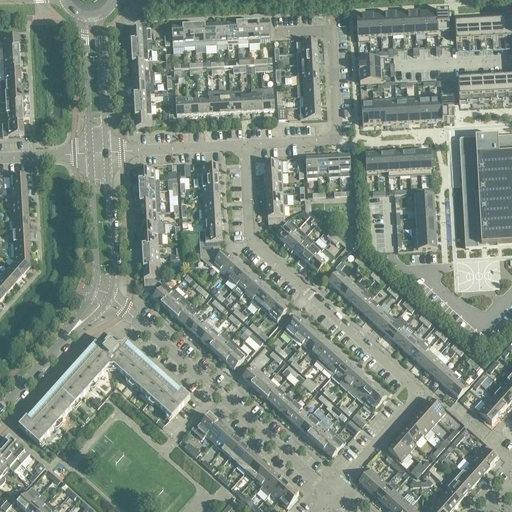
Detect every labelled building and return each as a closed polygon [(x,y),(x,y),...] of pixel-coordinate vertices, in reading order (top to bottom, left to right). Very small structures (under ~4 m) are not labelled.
[(448,14),(436,15),(438,35),(449,35),(448,14)] [(426,36),(438,35),(436,15),(425,16),(426,36)] [(402,17),(403,37),(415,37),(414,16),(402,17)] [(414,16),(415,37),(426,36),(425,16),(414,16)] [(391,18),(392,38),(403,37),(402,17),(391,18)] [(368,19),(369,39),(381,38),(379,18),(368,19)] [(379,18),(381,38),(392,38),(391,18),(379,18)] [(356,19),(357,40),(369,39),(368,19),(356,19)] [(511,42),(511,22),(503,23),(504,43),(511,42)] [(504,43),(503,23),(491,24),(492,43),(504,43)] [(270,24),(259,25),(260,42),(271,41),(270,24)] [(492,43),(491,24),(479,25),(480,44),(492,43)] [(259,25),(248,26),(249,46),(260,45),(260,42),(259,25)] [(468,45),(467,25),(455,26),(456,45),(468,45)] [(480,44),(479,25),(467,25),(468,45),(480,44)] [(238,47),(237,26),(226,27),(227,47),(227,52),(234,52),(233,47),(238,47)] [(249,46),(248,26),(237,26),(238,47),(249,46)] [(215,27),(204,28),(205,48),(216,48),(215,27)] [(226,27),(215,27),(216,48),(227,47),(226,27)] [(194,28),(183,29),(184,50),(195,49),(194,28)] [(204,28),(194,28),(195,49),(205,48),(204,28)] [(183,29),(171,30),(172,46),(173,50),(184,50),(183,29)] [(130,32),(131,43),(151,42),(151,31),(130,32)] [(2,39),(3,46),(0,45),(0,50),(3,50),(19,49),(19,38),(2,39)] [(152,53),(151,42),(131,43),(131,54),(152,53)] [(300,44),(296,45),(297,56),(317,55),(317,43),(300,44)] [(19,49),(3,50),(3,61),(20,60),(19,49)] [(153,64),(152,53),(131,54),(132,65),(149,64),(153,64)] [(317,55),(297,56),(297,67),(318,66),(317,55)] [(20,60),(3,61),(4,72),(21,71),(20,60)] [(380,72),(379,60),(359,62),(359,73),(380,72)] [(149,64),(132,65),(133,76),(149,75),(149,64)] [(318,66),(297,67),(301,67),(302,77),(319,76),(318,66)] [(21,71),(4,72),(5,82),(21,81),(21,71)] [(380,84),(380,72),(359,73),(360,85),(380,84)] [(154,74),(149,75),(133,76),(133,86),(150,86),(155,85),(154,74)] [(319,76),(302,77),(296,78),(297,88),(319,87),(319,76)] [(507,80),(495,81),(496,103),(508,102),(507,80)] [(21,81),(5,82),(5,89),(0,88),(0,93),(5,93),(22,92),(21,81)] [(495,81),(483,82),(484,104),(496,103),(495,81)] [(471,82),(458,83),(459,105),(472,104),(471,82)] [(483,82),(471,82),(472,104),(484,104),(483,82)] [(150,86),(133,86),(134,97),(150,96),(150,86)] [(320,98),(319,87),(297,88),(297,99),(320,98)] [(263,114),(262,91),(251,92),(251,98),(252,114),(263,114)] [(275,113),(274,96),(273,91),(262,91),(263,114),(275,113)] [(22,92),(5,93),(6,104),(22,103),(22,92)] [(229,94),(230,99),(231,115),(242,115),(241,98),(240,93),(230,94),(229,94)] [(230,94),(229,94),(219,94),(219,99),(220,116),(231,115),(230,99),(230,94)] [(150,96),(134,97),(134,108),(151,107),(150,96)] [(251,98),(241,98),(242,115),(252,114),(251,98)] [(320,98),(303,99),(304,109),(304,110),(320,109),(320,98)] [(219,99),(208,100),(209,116),(220,116),(219,99)] [(197,100),(187,101),(188,118),(198,117),(197,100)] [(208,100),(197,100),(198,117),(209,116),(208,100)] [(187,101),(175,102),(176,118),(188,118),(187,101)] [(441,102),(430,103),(431,123),(442,123),(441,102)] [(453,102),(441,102),(442,123),(454,122),(453,102)] [(22,103),(6,104),(6,115),(23,114),(22,103)] [(430,103),(419,104),(420,124),(431,123),(430,103)] [(407,104),(396,105),(397,125),(408,125),(407,104)] [(419,104),(407,104),(408,125),(420,124),(419,104)] [(396,105),(384,106),(386,126),(397,125),(396,105)] [(361,107),(362,127),(374,127),(373,106),(361,107)] [(384,106),(373,106),(374,127),(386,126),(384,106)] [(151,107),(134,108),(135,119),(151,118),(151,107)] [(320,109),(304,110),(304,109),(300,109),(300,121),(321,120),(320,109)] [(278,122),(287,122),(286,110),(277,111),(278,122)] [(23,114),(6,115),(7,126),(24,125),(23,114)] [(151,118),(135,119),(136,130),(152,129),(151,118)] [(24,125),(7,126),(8,137),(24,136),(24,125)] [(419,154),(420,172),(432,172),(431,153),(419,154)] [(409,155),(410,173),(420,172),(419,154),(409,155)] [(387,156),(388,174),(399,174),(398,155),(387,156)] [(398,155),(399,174),(410,173),(409,155),(398,155)] [(511,155),(460,158),(465,250),(482,250),(482,247),(511,245),(511,155)] [(365,157),(366,175),(377,175),(376,156),(365,157)] [(376,156),(377,175),(388,174),(387,156),(376,156)] [(351,178),(350,158),(338,159),(339,179),(351,178)] [(328,159),(317,160),(318,176),(328,176),(328,159)] [(339,179),(338,159),(328,159),(328,176),(329,179),(339,179)] [(318,176),(317,160),(305,160),(307,181),(318,180),(318,176)] [(265,165),(265,176),(282,175),(281,164),(265,165)] [(201,168),(202,179),(218,178),(218,167),(201,168)] [(138,172),(138,183),(155,182),(154,171),(138,172)] [(282,175),(265,176),(266,187),(283,186),(282,175)] [(10,178),(10,189),(27,188),(26,177),(10,178)] [(219,189),(218,178),(202,179),(197,180),(198,190),(202,190),(219,189)] [(155,182),(138,183),(139,194),(159,193),(159,182),(155,182)] [(283,186),(266,187),(267,198),(283,197),(283,186)] [(27,188),(10,189),(11,199),(27,199),(27,188)] [(219,189),(202,190),(203,201),(220,200),(219,189)] [(159,193),(139,194),(140,205),(160,203),(159,193)] [(283,197),(267,198),(267,209),(284,208),(283,197)] [(415,198),(415,209),(434,208),(433,197),(415,198)] [(27,199),(11,199),(12,210),(28,209),(27,199)] [(220,200),(203,201),(204,212),(220,211),(220,200)] [(160,203),(140,205),(140,215),(157,215),(160,214),(160,203)] [(284,208),(267,209),(268,220),(269,230),(284,223),(284,219),(284,208)] [(415,209),(416,220),(434,219),(434,208),(415,209)] [(28,209),(12,210),(12,220),(29,219),(28,209)] [(220,211),(204,212),(199,212),(200,223),(221,222),(220,211)] [(157,215),(140,215),(141,226),(157,225),(157,215)] [(29,219),(12,220),(13,231),(29,230),(29,219)] [(416,220),(416,231),(435,230),(434,219),(416,220)] [(221,222),(204,223),(205,234),(221,233),(221,222)] [(284,223),(269,230),(269,231),(277,238),(285,246),(299,230),(290,223),(287,226),(284,223)] [(157,225),(141,226),(141,237),(158,236),(157,225)] [(29,230),(13,231),(13,241),(30,240),(29,230)] [(299,230),(285,246),(293,253),(307,238),(299,230)] [(416,231),(417,242),(436,241),(435,230),(416,231)] [(222,244),(221,233),(205,234),(199,234),(201,260),(220,251),(220,244),(222,244)] [(162,236),(158,236),(141,237),(142,248),(159,247),(163,247),(162,236)] [(307,238),(293,253),(301,260),(315,245),(307,238)] [(30,240),(13,241),(14,251),(30,251),(30,240)] [(417,242),(418,253),(436,252),(436,241),(417,242)] [(309,267),(323,252),(315,245),(301,260),(309,267)] [(159,247),(142,248),(143,259),(159,258),(159,247)] [(331,265),(334,262),(334,259),(324,250),(323,252),(309,267),(318,275),(329,263),(331,265)] [(30,251),(14,251),(14,262),(31,268),(30,251)] [(220,273),(231,261),(220,251),(201,260),(211,269),(213,267),(220,273)] [(159,258),(143,259),(143,270),(160,269),(159,258)] [(364,271),(367,268),(357,259),(354,262),(364,271)] [(231,261),(220,273),(228,280),(239,268),(231,261)] [(14,262),(7,270),(19,281),(31,268),(14,262)] [(239,268),(228,280),(236,288),(248,275),(239,268)] [(160,269),(143,270),(144,281),(144,292),(160,284),(160,280),(160,269)] [(19,281),(7,270),(0,278),(13,289),(19,281)] [(183,275),(186,279),(185,281),(189,285),(192,282),(187,278),(189,275),(185,272),(183,275)] [(328,284),(336,292),(347,279),(339,272),(328,284)] [(248,275),(236,288),(245,295),(256,283),(248,275)] [(13,289),(0,278),(0,291),(6,297),(13,289)] [(347,279),(336,292),(344,299),(355,287),(347,279)] [(256,283),(245,295),(253,302),(264,290),(256,283)] [(352,306),(366,291),(358,283),(355,287),(344,299),(352,306)] [(163,287),(160,284),(144,292),(153,299),(152,299),(161,307),(172,294),(164,287),(163,287)] [(258,312),(272,297),(264,290),(253,302),(250,305),(258,312)] [(169,314),(183,298),(175,291),(172,294),(161,307),(169,314)] [(360,313),(372,301),(375,298),(366,291),(352,306),(360,313)] [(272,297),(261,309),(269,317),(280,304),(272,297)] [(177,321),(191,306),(183,298),(169,314),(177,321)] [(372,301),(360,313),(369,321),(380,308),(372,301)] [(280,304),(269,317),(277,324),(288,312),(280,304)] [(185,328),(196,316),(199,313),(191,306),(177,321),(185,328)] [(222,315),(225,311),(220,306),(217,310),(222,315)] [(380,308),(369,321),(377,328),(388,316),(380,308)] [(196,316),(185,328),(193,336),(204,323),(196,316)] [(388,316),(377,328),(385,335),(396,323),(388,316)] [(292,342),(294,339),(305,327),(297,319),(283,334),(292,342)] [(204,323),(193,336),(201,343),(212,331),(204,323)] [(396,323),(385,335),(393,342),(404,330),(396,323)] [(305,327),(294,339),(302,346),(313,334),(305,327)] [(404,330),(393,342),(401,350),(412,337),(404,330)] [(212,331),(201,343),(209,350),(221,338),(212,331)] [(313,334),(302,346),(310,354),(321,341),(313,334)] [(409,357),(423,341),(415,334),(412,337),(401,350),(409,357)] [(27,419),(19,428),(39,447),(109,369),(114,368),(172,420),(190,400),(181,392),(178,396),(138,360),(141,358),(125,344),(123,346),(110,335),(98,348),(95,345),(81,361),(84,363),(31,423),(27,419)] [(218,357),(231,342),(223,335),(221,338),(209,350),(218,357)] [(249,339),(260,348),(263,345),(252,335),(249,339)] [(321,341),(310,354),(318,361),(329,349),(321,341)] [(417,364),(428,352),(431,348),(423,341),(409,357),(417,364)] [(231,342),(218,357),(226,365),(239,349),(231,342)] [(460,358),(463,354),(454,346),(451,349),(460,358)] [(239,349),(226,365),(234,372),(245,360),(247,362),(250,359),(239,349)] [(324,371),(337,356),(329,349),(318,361),(316,363),(324,371)] [(428,352),(417,364),(425,371),(436,359),(428,352)] [(332,378),(345,363),(337,356),(324,371),(332,378)] [(436,359),(425,371),(433,379),(444,366),(436,359)] [(476,372),(479,369),(470,360),(467,364),(476,372)] [(339,386),(353,370),(345,363),(332,378),(331,379),(339,386)] [(444,366),(433,379),(441,386),(452,373),(444,366)] [(242,380),(251,387),(262,375),(253,367),(242,380)] [(347,393),(362,378),(353,370),(339,386),(347,393)] [(452,373),(441,386),(449,393),(460,381),(452,373)] [(262,375),(251,387),(259,394),(270,382),(262,375)] [(356,400),(370,385),(362,378),(347,393),(355,401),(356,400)] [(460,381),(449,393),(458,401),(469,388),(460,381)] [(270,382),(259,394),(267,402),(278,389),(270,382)] [(511,385),(507,382),(500,390),(511,400),(511,385)] [(364,407),(378,392),(370,385),(356,400),(364,407)] [(278,389),(267,402),(275,409),(286,397),(278,389)] [(511,403),(511,400),(500,390),(493,398),(506,410),(511,403)] [(378,392),(364,407),(372,415),(386,400),(378,392)] [(286,397),(275,409),(283,416),(294,404),(286,397)] [(506,410),(493,398),(486,406),(499,418),(506,410)] [(432,402),(424,411),(438,423),(445,414),(432,402)] [(294,404),(283,416),(291,424),(302,411),(294,404)] [(499,418),(486,406),(478,414),(491,426),(499,418)] [(302,411),(291,424),(299,431),(310,418),(302,411)] [(438,423),(424,411),(417,419),(431,431),(438,423)] [(307,438),(321,423),(313,415),(310,418),(299,431),(307,438)] [(197,430),(205,438),(217,424),(209,417),(197,430)] [(354,418),(352,421),(362,430),(365,426),(354,418)] [(431,431),(417,419),(410,427),(423,439),(431,431)] [(315,445),(329,430),(321,423),(307,438),(315,445)] [(217,424),(205,438),(214,445),(226,432),(217,424)] [(423,439),(410,427),(403,435),(416,447),(423,439)] [(329,430),(315,445),(323,453),(337,437),(329,430)] [(226,432),(214,445),(222,452),(234,439),(226,432)] [(416,447),(403,435),(395,443),(409,455),(416,447)] [(337,437),(323,453),(332,460),(346,445),(337,437)] [(234,439),(222,452),(230,459),(242,446),(234,439)] [(9,440),(2,448),(17,462),(24,454),(9,440)] [(409,455),(395,443),(388,452),(401,464),(409,455)] [(242,446),(230,459),(238,467),(250,453),(242,446)] [(17,462),(2,448),(0,450),(0,461),(10,470),(17,462)] [(484,449),(477,458),(490,470),(498,461),(484,449)] [(250,453),(238,467),(246,474),(258,461),(250,453)] [(490,470),(477,458),(469,466),(483,478),(490,470)] [(10,470),(0,461),(0,475),(2,478),(10,470)] [(258,461),(246,474),(254,481),(266,468),(258,461)] [(34,470),(37,472),(33,476),(36,479),(45,470),(39,464),(34,470)] [(469,466),(462,474),(476,486),(483,478),(469,466)] [(266,468),(254,481),(262,488),(274,475),(266,468)] [(359,484),(367,492),(379,478),(371,471),(359,484)] [(476,486),(462,474),(455,482),(468,494),(476,486)] [(268,498),(282,482),(274,475),(262,488),(260,491),(268,498)] [(218,480),(227,488),(230,485),(221,476),(218,480)] [(379,478),(367,492),(375,499),(387,486),(379,478)] [(282,482),(270,496),(278,503),(290,490),(282,482)] [(468,494),(455,482),(448,490),(461,502),(468,494)] [(387,486),(375,499),(383,506),(395,493),(387,486)] [(29,492),(17,506),(23,511),(26,511),(40,497),(31,490),(29,492)] [(290,490),(278,503),(287,510),(299,497),(290,490)] [(448,490),(440,498),(454,510),(461,502),(448,490)] [(395,493),(383,506),(389,511),(392,511),(403,500),(395,493)] [(40,497),(26,511),(40,511),(45,507),(37,500),(40,497)] [(452,511),(454,510),(440,498),(433,506),(439,511),(452,511)] [(10,499),(1,509),(4,511),(6,511),(15,504),(10,499)] [(403,500),(392,511),(407,511),(411,507),(403,500)]
